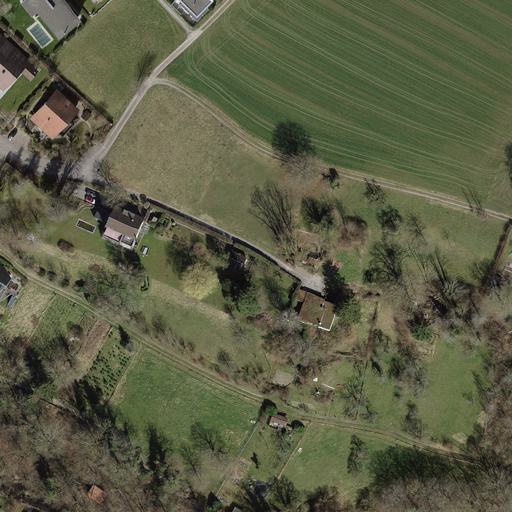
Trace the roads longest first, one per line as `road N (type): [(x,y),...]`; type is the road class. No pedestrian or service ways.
road 1 (track): [(511,220),(305,165),(244,135),(178,85),(150,79)]
road 2 (residential): [(333,294),(186,214),(86,171),(47,168),(0,148)]
